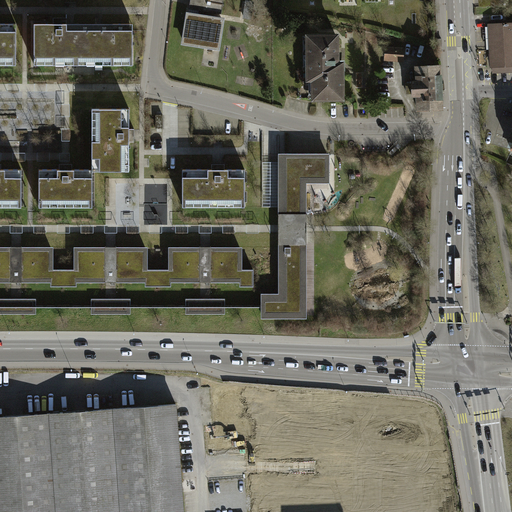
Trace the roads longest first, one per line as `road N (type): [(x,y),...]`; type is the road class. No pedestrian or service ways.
road 1 (primary): [(468,365),(0,350)]
road 2 (residential): [(161,0),(154,76),(164,90),(320,128),(463,131)]
road 3 (secondary): [(463,131),(468,365)]
road 4 (unknown): [(198,418),(352,412)]
road 5 (secondary): [(468,365),(487,511)]
